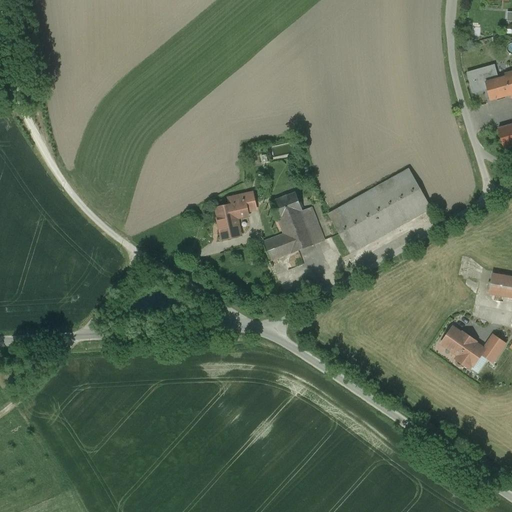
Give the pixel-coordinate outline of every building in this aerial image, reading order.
[(494,66),(468,73),(473,93),(487,89),(485,83),(498,79),(494,66)] [(498,79),(485,83),(487,89),(490,100),(510,94),(506,77),(498,79)] [(511,124),(498,129),(504,149),(511,146),(511,124)] [(408,169),(328,214),(351,254),(431,209),(408,169)] [(252,193),(243,195),(247,212),(256,210),(252,193)] [(302,211),(295,193),(270,202),(277,221),(278,220),(284,235),(263,243),(271,261),(314,245),(314,244),(325,240),(312,208),(302,211)] [(230,206),(216,209),(222,239),(240,235),(236,218),(248,215),(247,212),(243,195),(228,199),(230,206)] [(244,247),(245,258),(253,257),(252,247),(244,247)] [(511,278),(492,275),(488,293),(511,297),(511,278)] [(274,299),(261,295),(257,311),(271,315),(274,299)] [(476,342),(462,333),(462,334),(453,328),(441,344),(458,356),(456,359),(465,365),(467,362),(473,366),(481,354),(484,350),(484,349),(475,343),(476,342)] [(493,336),(484,349),(484,350),(481,354),(493,362),(505,344),(493,336)] [(451,359),(453,355),(437,345),(435,348),(451,359)]
